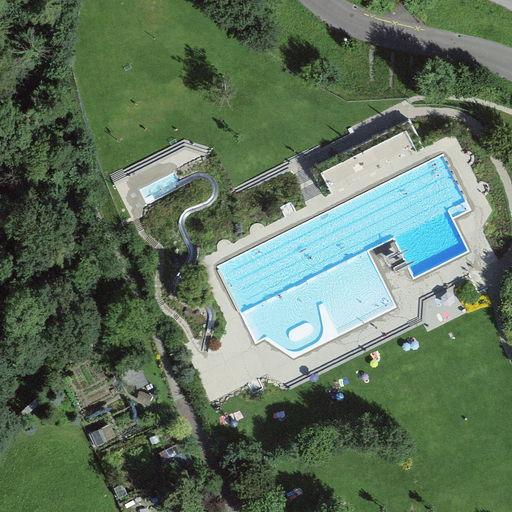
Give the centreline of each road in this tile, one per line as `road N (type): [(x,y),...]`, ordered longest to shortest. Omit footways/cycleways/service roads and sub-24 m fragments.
road 1 (residential): [(321,0),(371,30),(511,65)]
road 2 (track): [(125,262),(194,420)]
